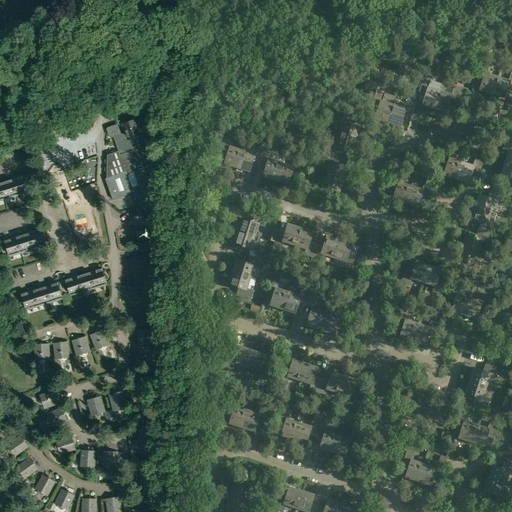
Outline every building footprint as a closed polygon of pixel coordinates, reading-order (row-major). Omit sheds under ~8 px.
[(482,80),(479,90),(492,94),(498,76),(487,73),(489,67),(480,64),(476,78),(482,80)] [(492,94),(504,98),(507,88),(511,89),(511,68),(509,80),(498,76),(492,94)] [(423,103),(422,105),(435,109),(441,91),(440,91),(442,84),(432,81),(433,78),(424,75),(416,101),(423,103)] [(451,94),(441,91),(435,109),(447,113),(451,103),(457,105),(463,87),(455,85),(451,94)] [(378,108),(375,118),(388,122),(393,104),(383,101),(385,93),(377,90),(371,106),(378,108)] [(400,126),(403,117),(410,119),(416,101),(407,98),(404,108),(393,104),(388,122),(400,126)] [(342,124),(339,135),(356,140),(360,128),(351,125),(353,118),(339,113),(336,122),(342,124)] [(117,124),(105,128),(108,135),(111,138),(113,137),(116,144),(118,143),(120,148),(117,149),(119,155),(117,155),(121,166),(123,166),(125,171),(105,179),(112,200),(132,193),(134,198),(137,197),(139,205),(155,199),(157,180),(160,180),(161,170),(160,167),(156,168),(147,143),(152,141),(149,132),(147,132),(144,125),(137,127),(134,120),(122,124),(125,133),(121,134),(117,124)] [(342,150),(352,153),(356,140),(339,135),(335,145),(329,144),(326,152),(340,157),(342,150)] [(228,154),(224,164),(237,168),(243,150),(232,146),(234,141),(225,138),(221,152),(228,154)] [(511,143),(505,142),(502,150),(508,152),(504,163),(511,165),(511,143)] [(250,172),(253,162),(260,164),(264,150),(256,147),(254,153),(243,150),(237,168),(250,172)] [(447,166),(444,175),(456,179),(462,162),(451,158),(453,152),(445,149),(440,163),(447,166)] [(266,166),(263,176),(276,180),(282,162),(271,159),(272,153),(264,150),(260,164),(266,166)] [(330,162),(326,174),(344,179),(348,166),(338,163),(340,157),(326,152),(324,161),(330,162)] [(473,165),(462,162),(456,179),(469,183),(472,174),(479,176),(483,162),(475,159),(473,165)] [(288,184),(291,175),(298,177),(303,163),(294,160),(292,166),(282,162),(276,180),(288,184)] [(508,178),(511,179),(511,165),(504,163),(501,174),(495,172),(492,181),(506,185),(508,178)] [(396,190),(393,199),(405,203),(411,186),(400,182),(402,176),(394,173),(389,187),(396,190)] [(330,189),(340,192),(344,179),(326,174),(323,185),(317,183),(314,191),(328,195),(330,189)] [(0,200),(4,199),(16,195),(28,191),(24,176),(11,180),(0,183),(0,200)] [(422,189),(411,186),(405,203),(418,207),(421,198),(428,200),(433,186),(424,183),(422,189)] [(475,207),(492,213),(496,202),(502,204),(505,195),(490,190),(488,197),(479,194),(475,207)] [(470,219),(480,223),(478,229),(492,234),(495,225),(489,223),(492,213),(475,207),(470,219)] [(242,218),(238,230),(256,236),(259,225),(265,227),(268,219),(254,214),(252,221),(242,218)] [(288,223),(285,233),(278,231),(274,245),(282,247),(284,242),(295,245),(301,227),(288,223)] [(304,255),(313,257),(317,243),(310,241),(314,231),(301,227),(295,245),(306,249),(304,255)] [(45,244),(41,229),(29,233),(16,237),(4,241),(8,256),(21,252),(45,244)] [(476,236),(466,233),(462,245),(480,251),(483,240),(490,242),(492,234),(478,229),(476,236)] [(234,243),(251,249),(249,255),(263,260),(266,252),(252,247),(256,236),(238,230),(234,243)] [(334,257),(340,240),(327,236),(324,245),(317,243),(313,257),(321,260),(323,254),(334,257)] [(352,244),(340,240),(334,257),(345,261),(343,267),(351,270),(356,256),(349,254),(352,244)] [(458,258),(468,261),(465,268),(480,272),(482,264),(476,262),(480,251),(462,245),(458,258)] [(237,259),(233,272),(251,277),(254,266),(260,268),(263,260),(249,255),(247,262),(237,259)] [(414,270),(407,268),(402,282),(411,284),(413,278),(424,282),(429,264),(417,260),(414,270)] [(439,278),(442,269),(429,264),(424,282),(434,285),(432,291),(441,294),(445,280),(439,278)] [(102,268),(90,272),(78,276),(65,280),(70,295),(107,284),(102,268)] [(229,284),(239,287),(236,294),(250,298),(253,290),(247,288),(251,277),(233,272),(229,284)] [(352,277),(345,275),(341,287),(346,289),(348,290),(352,277)] [(273,295),(270,305),(283,309),(288,291),(277,288),(279,282),(271,279),(266,293),(273,295)] [(49,302),(62,298),(57,282),(45,286),(20,294),(25,309),(49,302)] [(454,300),(451,310),(464,314),(469,297),(459,293),(461,287),(452,284),(448,298),(454,300)] [(296,313),(299,303),(305,305),(310,292),(301,289),(299,295),(288,291),(283,309),(296,313)] [(312,308),(307,325),(319,329),(325,311),(314,308),(318,294),(310,292),(305,305),(312,308)] [(476,318),(479,309),(486,311),(491,297),(482,294),(480,300),(469,297),(464,314),(476,318)] [(250,311),(258,314),(260,308),(252,305),(250,311)] [(332,333),(333,328),(335,323),(342,325),(346,311),(338,309),(336,315),(325,311),(319,329),(332,333)] [(404,327),(403,328),(400,336),(413,340),(419,323),(408,319),(410,313),(401,310),(397,324),(404,327)] [(425,344),(428,335),(435,337),(440,323),(431,320),(429,326),(419,323),(413,340),(425,344)] [(109,344),(103,329),(90,335),(96,350),(109,344)] [(137,345),(152,345),(152,329),(137,329),(137,345)] [(90,352),(86,336),(71,341),(76,356),(90,352)] [(55,359),(70,357),(67,341),(53,343),(55,359)] [(35,360),(49,360),(49,344),(34,344),(35,360)] [(239,356),(232,354),(227,368),(236,370),(238,364),(249,368),(254,350),(242,346),(239,356)] [(264,364),(267,354),(254,350),(249,368),(260,371),(258,377),(266,380),(271,366),(264,364)] [(287,383),(289,377),(300,380),(306,362),(293,358),(290,368),(283,366),(279,380),(287,383)] [(319,367),(306,362),(300,380),(311,384),(309,390),(318,392),(322,378),(316,376),(319,367)] [(474,367),(470,380),(488,385),(491,375),(497,376),(500,368),(486,363),(484,370),(474,367)] [(332,371),(329,380),(322,378),(318,392),(326,395),(328,389),(339,393),(345,375),(332,371)] [(354,389),(357,379),(345,375),(339,393),(350,396),(348,402),(357,405),(361,391),(354,389)] [(152,377),(137,377),(137,393),(152,393),(152,377)] [(488,385),(470,380),(466,392),(475,395),(473,402),(487,407),(490,398),(484,396),(488,385)] [(44,409),(60,404),(55,390),(39,395),(44,409)] [(127,407),(123,391),(108,395),(112,410),(109,411),(110,419),(115,418),(113,410),(127,407)] [(405,417),(414,419),(415,413),(426,417),(432,399),(419,395),(416,404),(410,402),(405,417)] [(105,412),(101,396),(86,400),(91,416),(104,412),(106,420),(110,419),(109,411),(105,412)] [(233,413),(230,423),(242,427),(248,409),(237,405),(239,400),(230,397),(226,411),(233,413)] [(437,420),(435,426),(444,429),(448,415),(442,413),(445,403),(432,399),(426,417),(437,420)] [(52,427),(67,421),(61,407),(46,414),(52,427)] [(255,431),(258,421),(265,424),(269,410),(261,407),(259,413),(248,409),(242,427),(255,431)] [(284,426),(281,436),(294,440),(299,422),(288,418),(290,412),(282,409),(277,424),(284,426)] [(462,428),(459,438),(471,442),(477,424),(466,420),(468,414),(459,412),(455,426),(462,428)] [(310,425),(299,422),(294,440),(307,444),(310,434),(316,436),(321,422),(312,419),(310,425)] [(14,425),(18,431),(25,427),(21,420),(14,425)] [(488,427),(477,424),(471,442),(484,446),(487,436),(494,438),(498,424),(490,421),(488,427)] [(329,424),(321,422),(316,436),(323,438),(320,448),(333,452),(338,434),(327,431),(329,424)] [(152,444),(155,427),(140,425),(137,441),(132,440),(131,447),(137,448),(138,441),(152,444)] [(349,437),(338,434),(333,452),(345,456),(348,446),(355,448),(360,434),(351,432),(349,437)] [(15,457),(28,447),(20,435),(6,444),(15,457)] [(60,455),(76,450),(71,435),(55,441),(60,455)] [(95,467),(96,451),(81,450),(80,466),(95,467)] [(117,468),(118,452),(103,451),(102,467),(117,468)] [(409,467),(406,477),(419,481),(424,463),(413,459),(415,453),(407,451),(402,465),(409,467)] [(25,479),(38,470),(29,457),(16,467),(25,479)] [(431,485),(434,475),(441,477),(445,463),(437,460),(435,466),(424,463),(419,481),(431,485)] [(492,464),(488,477),(506,482),(510,472),(511,472),(511,462),(504,460),(502,467),(492,464)] [(155,487),(154,470),(139,471),(140,488),(155,487)] [(34,489),(48,496),(55,482),(42,475),(34,489),(30,486),(26,493),(31,495),(34,489)] [(506,504),(509,495),(503,494),(506,482),(488,477),(484,489),(494,492),(492,499),(506,504)] [(234,482),(230,494),(248,500),(251,490),(257,491),(260,483),(245,478),(243,485),(234,482)] [(29,483),(25,479),(21,484),(25,488),(29,483)] [(285,504),(296,508),(302,490),(289,486),(286,496),(279,494),(275,508),(284,510),(285,504)] [(56,504),(68,510),(75,496),(61,489),(54,504),(50,502),(47,508),(53,511),(56,504)] [(315,494),(302,490),(296,508),(307,511),(316,511),(319,506),(312,504),(315,494)] [(243,511),(248,500),(230,494),(226,507),(241,511),(243,511)] [(122,511),(120,496),(105,499),(107,511),(122,511)] [(96,511),(97,499),(82,498),(81,511),(96,511)] [(325,508),(319,506),(316,511),(337,511),(341,502),(328,498),(325,508)] [(351,511),(353,506),(341,502),(337,511),(351,511)]
